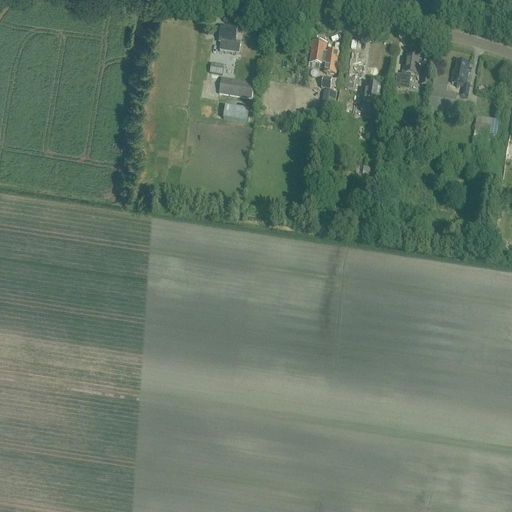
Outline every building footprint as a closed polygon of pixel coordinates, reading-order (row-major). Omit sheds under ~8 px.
[(238,54),(240,43),(236,43),(238,29),(222,26),(219,42),(221,43),(220,51),(238,54)] [(314,41),(310,63),(311,63),(323,65),(324,66),(324,64),(327,65),(325,74),(336,75),(339,54),(329,52),(328,53),(326,52),(328,43),(314,41)] [(419,76),(420,67),(418,67),(420,58),(406,55),(402,76),(398,75),(396,86),(404,88),(405,82),(410,83),(412,75),(419,76)] [(467,86),(470,64),(457,62),(456,72),(454,71),(452,83),(457,84),(456,88),(461,89),(461,85),(467,86)] [(222,76),(224,66),(212,64),(210,74),(222,76)] [(430,87),(433,69),(424,68),(421,86),(430,87)] [(252,100),(255,83),(222,78),(219,95),(252,100)] [(322,89),(333,91),(334,80),(324,78),(322,89)] [(432,91),(429,108),(436,109),(435,114),(449,115),(449,117),(456,118),(458,103),(459,93),(440,91),(441,81),(433,80),(432,91)] [(379,106),(382,89),(368,86),(365,103),(363,103),(362,111),(371,113),(372,105),(379,106)] [(326,92),(323,116),(333,117),(336,93),(326,92)] [(250,111),(226,107),(224,119),(248,122),(250,111)]
